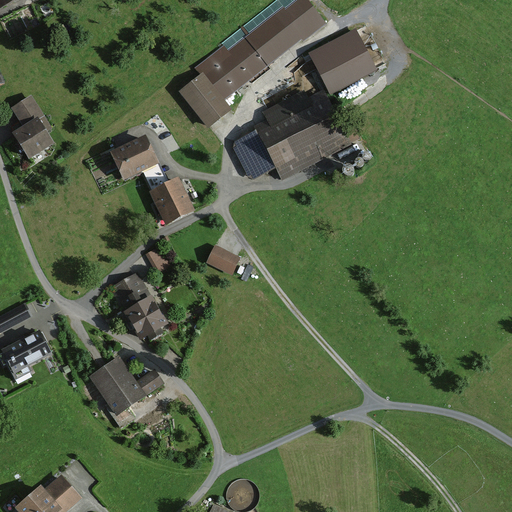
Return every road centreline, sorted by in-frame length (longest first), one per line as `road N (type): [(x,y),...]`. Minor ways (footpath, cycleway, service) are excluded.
road 1 (residential): [(0,163),(49,290),(159,362),(209,423),(215,471),(182,511)]
road 2 (track): [(217,463),(389,405),(484,426),(511,444)]
road 3 (track): [(249,251),(324,345),(389,405)]
road 4 (track): [(347,414),(391,437),(458,511)]
